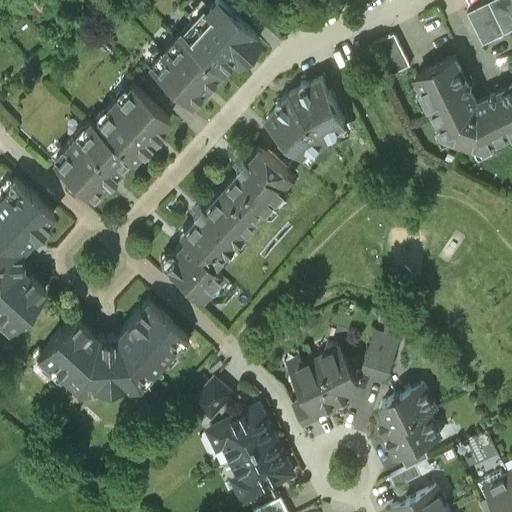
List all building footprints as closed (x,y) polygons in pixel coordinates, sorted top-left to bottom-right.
[(219,71),(250,39),(209,0),(207,0),(177,31),(219,71)] [(511,0),(490,0),(488,1),(504,33),(511,29),(511,0)] [(488,1),(467,11),(483,44),(504,33),(488,1)] [(219,71),(177,31),(147,63),(190,103),(200,91),(202,93),(210,84),(208,82),(219,71)] [(394,32),(373,42),(389,75),(410,64),(394,32)] [(455,55),(439,63),(439,62),(431,66),(431,67),(415,75),(443,130),(452,133),(451,137),(463,142),(477,100),(455,55)] [(322,75),(310,81),(309,80),(307,81),(302,80),(300,85),(298,86),(298,87),(291,91),(285,97),(284,96),(282,98),(277,99),(277,104),(275,106),(276,107),(267,117),(282,131),(280,133),(291,143),(293,141),(305,152),(310,147),(316,146),(325,136),(337,131),(339,125),(345,122),(335,102),(338,100),(331,87),(329,89),(322,75)] [(169,117),(130,81),(117,96),(115,94),(105,106),(106,107),(93,121),(93,122),(128,154),(127,154),(131,158),(140,148),(142,150),(150,141),(148,139),(151,135),(153,137),(162,128),(160,126),(169,117)] [(511,82),(477,100),(463,142),(475,146),(476,141),(486,145),(511,131),(511,82)] [(128,154),(93,122),(93,121),(89,117),(83,123),(83,127),(77,134),(74,131),(63,144),(64,144),(51,158),(63,169),(66,169),(78,181),(78,183),(90,194),(100,184),(102,186),(121,165),(119,163),(127,154),(128,154)] [(288,170),(263,147),(255,147),(219,187),(252,218),(263,206),(266,209),(286,187),(283,184),(288,178),(288,170)] [(0,191),(0,318),(4,314),(12,321),(21,311),(22,312),(33,300),(32,299),(44,286),(41,283),(42,282),(29,270),(28,271),(21,264),(20,246),(32,233),(33,234),(46,219),(45,219),(53,210),(40,198),(40,197),(29,187),(28,187),(13,173),(7,179),(7,183),(0,191)] [(219,187),(182,227),(182,235),(184,237),(211,262),(252,218),(219,187)] [(211,262),(184,237),(166,257),(167,264),(195,291),(203,290),(221,271),(211,262)] [(89,326),(76,314),(76,315),(72,312),(60,325),(59,324),(49,336),(49,337),(40,347),(47,354),(43,359),(59,374),(61,372),(72,382),(88,382),(88,383),(125,382),(125,380),(141,379),(146,373),(178,340),(182,339),(187,334),(172,319),(161,308),(160,309),(147,297),(139,305),(138,304),(125,318),(126,319),(114,333),(96,333),(88,327),(89,326)] [(373,333),(362,367),(373,371),(385,337),(373,333)] [(385,337),(373,371),(386,376),(398,342),(385,337)] [(358,380),(340,343),(328,339),(323,351),(314,355),(337,401),(351,395),(349,391),(355,388),(352,383),(358,380)] [(337,401),(314,355),(292,367),(305,395),(314,413),(315,412),(337,401)] [(218,357),(209,367),(212,371),(222,361),(218,357)] [(215,374),(195,396),(212,411),(232,389),(215,374)] [(423,380),(402,390),(401,391),(394,389),(392,395),(391,396),(382,400),(386,407),(380,410),(383,416),(377,419),(384,433),(436,407),(423,380)] [(305,395),(292,401),(304,424),(317,417),(315,412),(314,413),(305,395)] [(261,410),(248,416),(244,410),(211,426),(219,442),(225,439),(234,456),(274,436),(261,410)] [(429,411),(384,433),(395,456),(400,454),(422,443),(440,434),(429,411)] [(274,436),(234,456),(242,474),(236,477),(244,493),(277,476),(274,470),(287,463),(274,436)] [(422,443),(400,454),(406,467),(415,462),(428,456),(422,443)] [(406,467),(390,475),(395,486),(399,484),(399,483),(421,473),(415,462),(406,467)] [(511,511),(511,478),(508,472),(503,474),(500,469),(479,480),(486,494),(490,492),(491,494),(499,511),(511,511)] [(435,483),(405,498),(407,501),(401,504),(400,503),(397,502),(391,505),(393,511),(440,511),(448,508),(435,483)] [(499,511),(491,494),(480,499),(486,511),(499,511)] [(288,511),(280,495),(254,508),(255,511),(288,511)]
